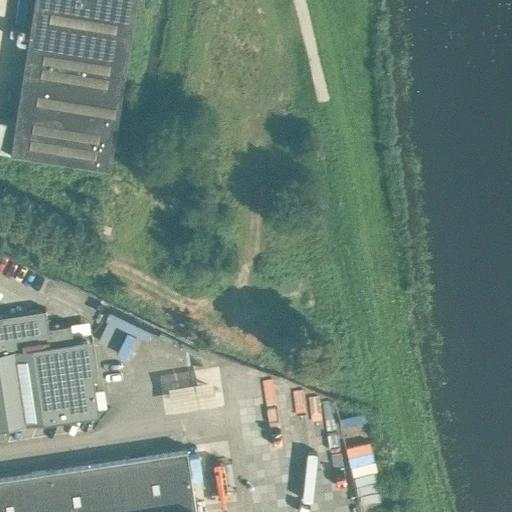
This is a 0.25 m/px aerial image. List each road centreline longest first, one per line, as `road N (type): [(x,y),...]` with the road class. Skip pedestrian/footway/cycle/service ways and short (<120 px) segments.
road 1 (unknown): [(0,454),(204,424),(225,453),(244,511)]
road 2 (unknown): [(0,276),(143,350)]
